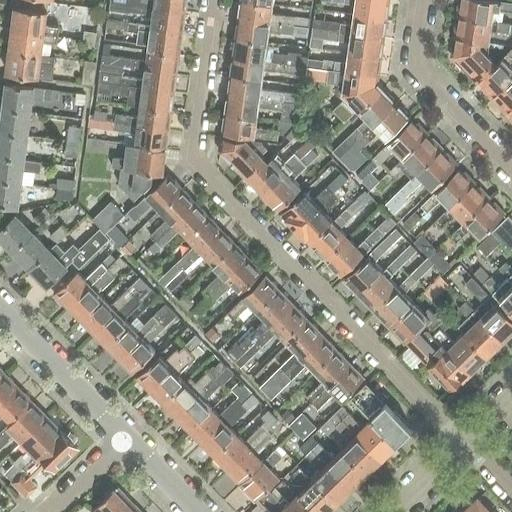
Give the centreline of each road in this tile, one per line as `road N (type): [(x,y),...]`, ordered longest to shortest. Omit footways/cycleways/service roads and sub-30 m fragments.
road 1 (residential): [(464,443),(191,161),(213,0)]
road 2 (residential): [(511,169),(414,67),(423,0)]
road 3 (tertiary): [(125,438),(0,311)]
